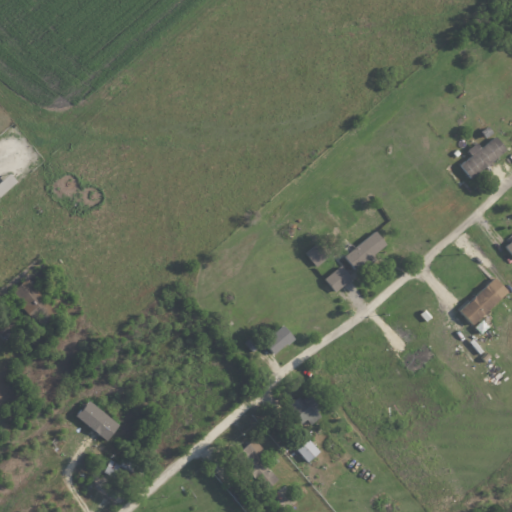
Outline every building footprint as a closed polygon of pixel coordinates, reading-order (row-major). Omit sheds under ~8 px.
[(463,147),(467,155),(455,161),(462,175),(503,154),(494,136),(474,146),(472,142),(463,147)] [(338,258),(350,271),(380,243),(368,230),(338,258)] [(511,235),(499,247),(510,261),(511,259),(511,235)] [(319,279),(330,292),(346,279),(335,265),(319,279)] [(502,290),(487,276),(453,313),(468,327),(502,290)] [(25,317),(34,309),(40,316),(49,308),(21,277),(4,293),(25,317)] [(257,342),(269,355),(289,338),(278,324),(257,342)] [(396,364),(408,377),(432,355),(420,342),(396,364)] [(69,419),(102,439),(113,422),(80,401),(69,419)] [(262,450),(248,437),(235,452),(241,457),(236,463),(263,488),(275,476),(255,457),(262,450)] [(291,449),(302,462),(314,451),(304,439),(291,449)]
